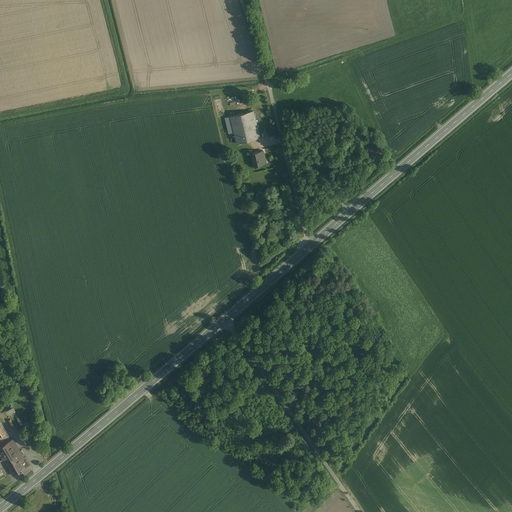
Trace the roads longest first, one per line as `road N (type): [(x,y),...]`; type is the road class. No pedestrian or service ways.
road 1 (secondary): [(224,319),(0,508)]
road 2 (secondary): [(511,72),(309,247)]
road 3 (unclassified): [(309,247),(241,0)]
road 4 (unclassified): [(224,319),(358,511)]
road 5 (track): [(142,389),(303,511)]
